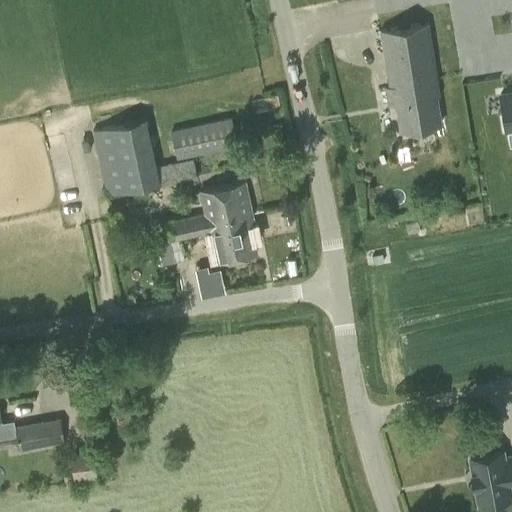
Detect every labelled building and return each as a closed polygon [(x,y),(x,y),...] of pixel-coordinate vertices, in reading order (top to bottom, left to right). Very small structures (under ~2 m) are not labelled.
[(428,22),(381,30),(389,86),(387,86),(385,86),(388,104),(396,103),(400,129),(441,123),(436,96),(439,95),(428,22)] [(511,91),(502,93),(508,129),(511,127),(511,91)] [(237,146),(230,117),(171,130),(177,159),(237,146)] [(105,192),(157,182),(157,186),(197,178),(193,157),(155,165),(146,118),(92,129),(105,192)] [(254,223),(245,181),(199,191),(204,214),(166,222),(169,240),(211,231),(217,259),(256,251),(250,223),(254,223)] [(180,238),(169,241),(173,261),(184,259),(180,238)] [(128,248),(116,251),(119,261),(130,258),(128,248)] [(19,448),(64,440),(60,416),(14,424),(19,448)] [(469,456),(472,472),(470,472),(472,484),(474,484),(477,503),(510,497),(508,485),(511,484),(511,454),(502,456),(501,450),(469,456)] [(93,456),(71,459),(74,480),(75,483),(96,480),(96,476),(93,456)]
